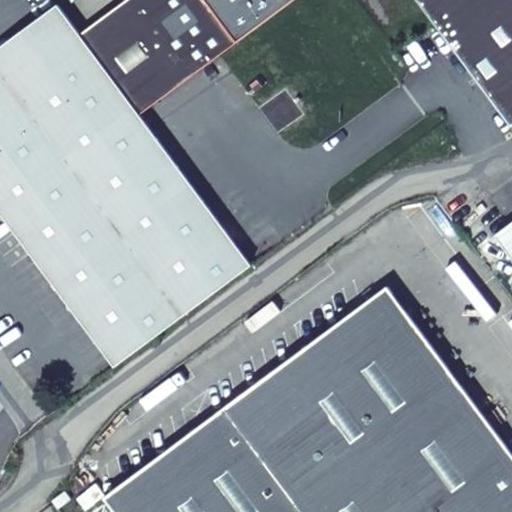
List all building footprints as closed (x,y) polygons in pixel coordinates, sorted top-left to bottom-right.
[(127,0),(83,33),(143,112),(240,40),(294,0),(127,0)] [(511,0),(421,0),(511,121),(511,0)] [(255,260),(143,112),(83,33),(61,3),(0,48),(0,204),(119,361),(255,260)] [(511,221),(496,233),(511,255),(511,221)] [(106,496),(117,511),(511,511),(511,449),(390,285),(106,496)]
